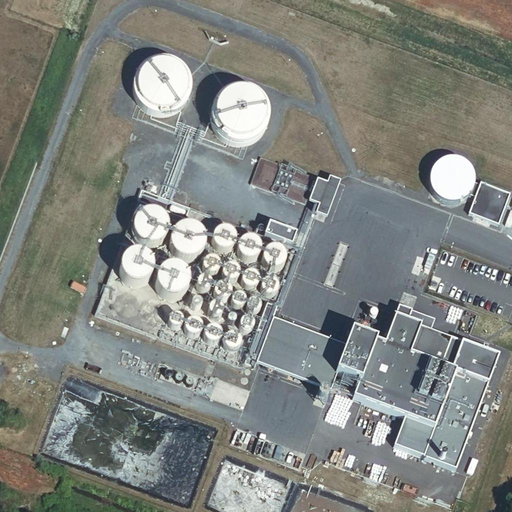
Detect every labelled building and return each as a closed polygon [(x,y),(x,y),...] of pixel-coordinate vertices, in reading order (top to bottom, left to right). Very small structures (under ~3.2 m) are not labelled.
[(170,107),(178,103),(184,97),(187,89),(188,81),(187,74),(183,67),(177,62),(171,59),(163,58),(155,59),(147,63),(141,70),(138,78),(138,86),(140,95),(146,101),(153,106),(162,108),(170,107)] [(249,135),(256,131),(262,125),(266,117),(267,109),(265,102),(261,95),(256,90),(249,87),(242,86),(233,87),(225,91),(220,98),(217,106),(216,114),(219,123),(224,129),(232,134),(240,136),(249,135)] [(455,199),(462,197),(468,193),(472,188),(475,181),(475,174),(473,168),(468,162),(463,158),(456,156),(449,157),(442,159),(437,164),(434,170),(432,177),(433,184),(437,190),(442,195),(448,198),(455,199)] [(341,179),(329,175),(326,182),(317,178),(309,200),(319,204),(315,212),(326,216),(341,179)] [(511,195),(480,183),(469,214),(500,225),(511,195)] [(161,237),(165,233),(168,228),(168,223),(167,218),(165,213),(161,210),(157,208),(152,207),(147,208),(142,210),(138,214),(136,219),(136,225),(137,230),(140,235),(145,238),(150,239),(156,239),(161,237)] [(296,230),(269,220),(265,232),(291,242),(296,230)] [(198,251),(202,247),(205,242),(206,237),(205,232),(202,227),(199,224),(194,222),(189,221),(184,222),(179,224),(176,228),(173,233),(173,239),(174,244),(178,249),(182,252),(187,254),(193,253),(198,251)] [(228,246),(231,244),(233,242),(235,238),(235,235),(234,232),(232,229),(229,227),(226,226),(223,226),(220,227),(217,230),(215,232),(214,236),(215,239),(216,242),(218,245),(222,246),(225,247),(228,246)] [(430,269),(438,246),(401,232),(393,256),(430,269)] [(254,254),(257,252),(259,250),(261,246),(261,243),(260,240),(258,237),(255,235),(252,234),(249,234),(246,235),(243,237),(241,240),(240,244),(241,247),(242,250),(244,253),(247,254),(251,255),(254,254)] [(279,263),(282,262),(284,259),(285,256),(285,253),(284,249),(282,247),(280,245),(277,244),(273,244),(270,245),(267,247),(265,250),(265,253),(265,256),(266,260),(269,262),(272,264),(275,264),(279,263)] [(145,278),(149,274),(152,269),(153,264),(152,259),(149,255),(146,251),(141,249),(136,248),(131,249),(126,251),(123,255),(120,260),(120,266),(121,271),(125,276),(129,279),(135,281),(140,280),(145,278)] [(214,269),(216,268),(218,266),(219,264),(219,261),(218,259),(217,258),(215,256),(213,255),(211,255),(209,256),(207,257),(205,259),(204,261),(204,264),(205,266),(207,268),(209,269),(211,269),(214,269)] [(182,291),(186,287),(188,282),(189,276),(188,271),(186,267),(182,264),(178,261),(173,261),(168,261),(163,264),(159,268),(157,273),(156,279),(158,284),(161,288),(166,292),(171,293),(177,293),(182,291)] [(235,277),(237,276),(239,274),(240,272),(240,270),(239,268),(238,266),(237,265),(235,264),(233,263),(230,264),(228,265),(227,267),(226,269),(226,272),(227,274),(228,276),(230,277),(233,278),(235,277)] [(253,284),(255,282),(257,280),(258,278),(258,276),(257,274),(256,272),(255,271),(253,270),(251,270),(248,270),(246,271),(245,273),(244,276),(244,278),(245,280),(246,282),(248,284),(251,284),(253,284)] [(209,286),(210,285),(211,283),(211,281),(210,279),(209,277),(207,276),(205,275),(203,275),(201,276),(199,278),(199,279),(198,281),(198,283),(199,285),(201,287),(203,287),(205,288),(207,287),(209,286)] [(272,292),(274,291),(276,289),(276,286),(277,284),(276,282),(275,280),(273,279),(271,278),(269,278),(267,278),(265,280),(263,282),(262,284),(262,286),(263,289),(265,291),(267,292),(269,292),(272,292)] [(227,296),(229,294),(231,292),(231,290),(231,287),(230,285),(229,283),(227,282),(225,281),(222,281),(220,282),(218,284),(216,286),(216,289),(216,291),(217,294),(219,295),(222,296),(224,297),(227,296)] [(241,306),(244,304),(245,303),(246,300),(246,298),(246,296),(244,294),(243,293),(241,292),(239,292),(236,292),(234,294),(233,295),(232,298),(232,300),(233,303),(234,304),(236,306),(239,306),(241,306)] [(197,306),(199,306),(200,304),(200,303),(201,301),(200,300),(200,298),(198,297),(197,297),(195,296),(194,297),(192,298),(191,299),(191,301),(191,302),(191,304),(192,305),(194,306),(195,307),(197,306)] [(257,311),(259,309),(260,308),(261,305),(261,303),(261,301),(260,299),(258,298),(256,297),(254,297),(252,297),(250,298),(248,300),(247,303),(247,305),(248,308),(250,309),(252,311),(254,311),(257,311)] [(219,315),(221,314),(222,312),(223,310),(223,307),(222,305),(220,303),(218,301),(215,301),(213,302),(211,303),(209,305),(208,307),(208,309),(209,312),(210,314),(212,315),(214,316),(216,316),(219,315)] [(455,468),(496,353),(430,329),(434,319),(398,306),(385,342),(377,339),(379,335),(354,326),(346,347),(273,320),(258,362),(404,415),(392,446),(455,468)] [(179,325),(181,323),(182,322),(183,320),(183,318),(182,316),(181,314),(179,313),(177,312),(175,312),(173,313),(171,314),(170,316),(170,318),(170,321),(171,323),(173,324),(175,325),(177,325),(179,325)] [(250,329),(252,328),(254,327),(255,324),(255,322),(255,320),(253,318),(252,316),(249,315),(247,315),(245,316),(243,317),(241,319),(240,321),(240,324),(241,326),(243,328),(245,329),(247,330),(250,329)] [(197,333),(199,331),(201,329),(202,327),(202,324),(201,322),(200,320),(198,319),(196,318),(194,318),(191,318),(189,320),(187,322),(186,324),(187,327),(188,330),(189,332),(192,333),(194,333),(197,333)] [(216,339),(218,337),(220,335),(221,333),(221,331),(220,328),(219,327),(217,325),(215,324),(213,324),(210,325),(208,326),(206,328),(205,331),(206,333),(207,336),(208,338),(211,339),(213,339),(216,339)] [(234,348),(236,348),(239,346),(241,344),(242,341),(242,338),(241,336),(240,333),(237,331),(235,331),(232,331),(229,332),(227,333),(225,336),(225,339),(225,342),(226,344),(228,346),(231,348),(234,348)]
